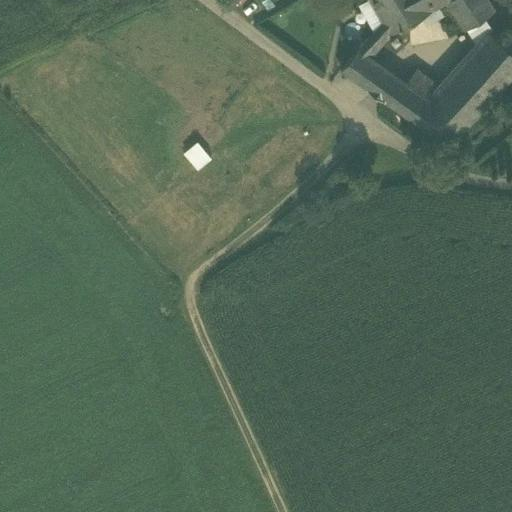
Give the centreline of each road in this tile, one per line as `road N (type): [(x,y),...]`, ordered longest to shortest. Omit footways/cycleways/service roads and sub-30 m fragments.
road 1 (track): [(374,119),(224,248),(170,277),(278,511)]
road 2 (unclassified): [(511,183),(484,183),(434,163),(212,0)]
